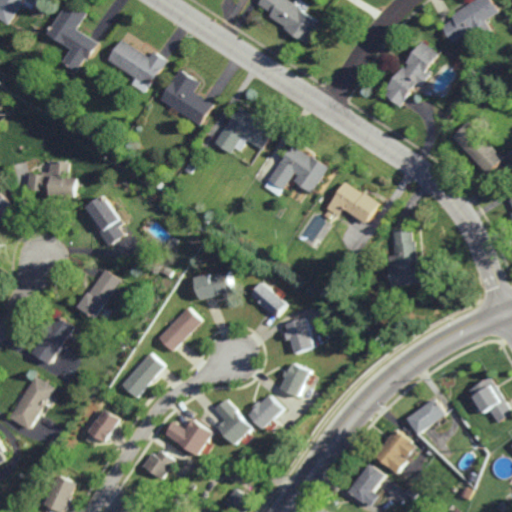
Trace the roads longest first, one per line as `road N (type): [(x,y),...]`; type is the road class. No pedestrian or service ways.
road 1 (residential): [(511,317),(479,237),(441,187),(162,0)]
road 2 (secondary): [(511,315),(392,379),(287,511)]
road 3 (residential): [(93,511),(158,413),(236,355)]
road 4 (residential): [(408,0),(327,107)]
